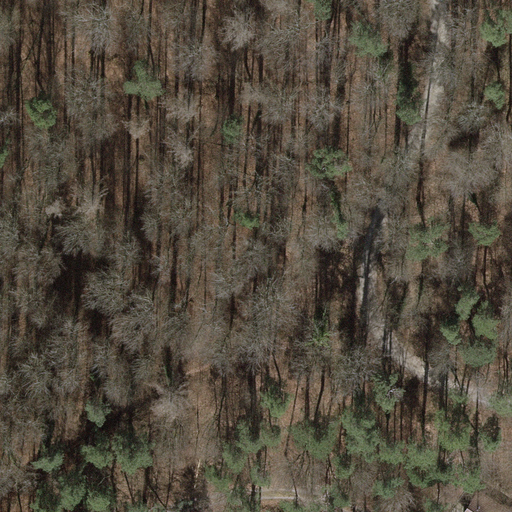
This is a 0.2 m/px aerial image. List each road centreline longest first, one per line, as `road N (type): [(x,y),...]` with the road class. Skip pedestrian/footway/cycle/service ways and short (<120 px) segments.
road 1 (track): [(442,0),(436,99),(378,215),(365,280),(384,339)]
road 2 (track): [(167,511),(245,492),(317,495),(350,511)]
road 3 (track): [(384,339),(421,369),(511,405)]
